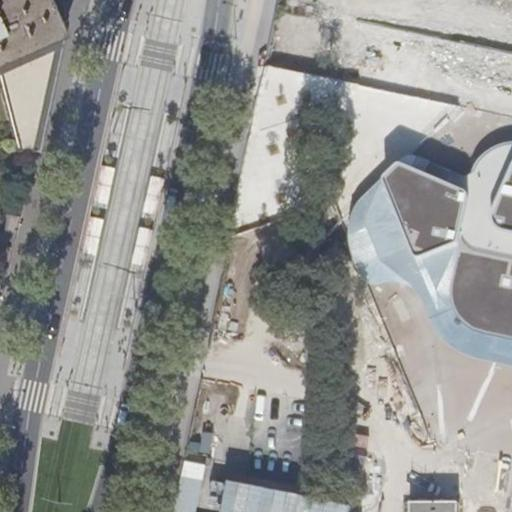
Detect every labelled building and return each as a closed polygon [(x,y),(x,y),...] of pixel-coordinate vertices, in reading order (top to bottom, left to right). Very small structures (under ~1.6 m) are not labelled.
[(0,0),(0,65),(59,39),(66,10),(58,0),(0,0)] [(59,39),(0,65),(0,72),(19,152),(27,151),(34,153),(55,58),(59,39)] [(116,169),(100,166),(92,202),(109,206),(116,169)] [(158,217),(166,181),(152,178),(143,214),(158,217)] [(81,253),(97,257),(105,221),(89,217),(81,253)] [(147,269),(155,232),(140,229),(132,266),(147,269)] [(511,240),(481,241),(482,306),(511,305),(511,240)]
